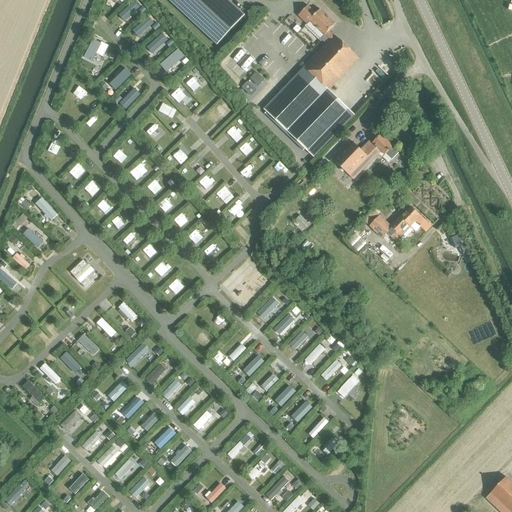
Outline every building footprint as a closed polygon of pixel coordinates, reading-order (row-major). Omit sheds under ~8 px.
[(168,0),(216,45),(217,45),(245,16),(227,0),(168,0)] [(119,18),(123,23),(140,8),(135,3),(119,18)] [(325,46),(304,67),(305,68),(328,91),(359,59),(334,35),(334,36),(329,31),(335,24),(320,10),(316,14),(308,6),(298,16),(307,24),(310,21),(324,35),(319,40),(325,46)] [(133,32),(138,38),(154,24),(149,18),(133,32)] [(297,25),(293,29),(297,33),(301,29),(297,25)] [(147,50),(152,56),(168,42),(162,36),(147,50)] [(84,58),(92,62),(101,45),(93,41),(84,58)] [(246,43),(242,47),(251,55),(255,50),(246,43)] [(231,57),(243,71),(254,61),(242,47),(231,57)] [(177,52),(160,67),(167,75),(184,59),(177,52)] [(375,67),(384,76),(391,70),(382,60),(375,67)] [(193,78),(201,73),(197,66),(189,71),(193,78)] [(348,109),(328,91),(305,68),(264,110),(307,151),(348,109)] [(125,70),(110,86),(116,92),(131,76),(125,70)] [(250,80),(258,87),(264,80),(256,73),(250,80)] [(241,86),(251,96),(256,91),(246,81),(241,86)] [(181,86),(175,92),(182,100),(188,93),(181,86)] [(221,105),(229,112),(236,104),(229,97),(221,105)] [(236,121),(229,131),(239,137),(246,128),(236,121)] [(392,147),(393,146),(381,135),(372,143),(373,144),(364,153),(352,142),(334,161),(354,180),(381,151),(385,155),(385,154),(392,160),(398,153),(392,147)] [(251,153),(257,145),(249,139),(243,146),(251,153)] [(282,157),(278,162),(290,171),(294,166),(282,157)] [(272,172),(281,180),(284,176),(276,168),(272,172)] [(211,191),(214,187),(207,182),(204,186),(211,191)] [(313,184),(302,195),(307,199),(317,189),(313,184)] [(168,206),(174,202),(170,196),(164,201),(168,206)] [(58,216),(42,199),(35,205),(51,222),(58,216)] [(21,205),(20,205),(27,211),(31,205),(25,200),(21,205)] [(235,203),(229,211),(234,215),(240,206),(235,203)] [(399,216),(391,224),(398,230),(405,222),(409,226),(411,228),(415,232),(420,227),(420,228),(427,222),(419,215),(411,207),(401,218),(399,216)] [(373,210),(363,221),(369,227),(382,239),(388,233),(394,239),(397,242),(411,228),(409,226),(405,222),(398,230),(391,224),(390,226),(380,216),(373,210)] [(292,223),(301,232),(309,225),(301,215),(292,223)] [(16,222),(12,226),(17,230),(21,226),(16,222)] [(195,237),(202,231),(197,225),(190,231),(195,237)] [(362,229),(353,237),(364,249),(372,241),(362,229)] [(43,244),(27,230),(22,235),(39,250),(43,244)] [(459,236),(450,240),(454,248),(458,246),(462,254),(467,252),(463,244),(459,236)] [(13,237),(9,241),(15,246),(18,242),(13,237)] [(212,237),(207,248),(215,252),(221,241),(212,237)] [(31,266),(17,254),(12,260),(26,272),(31,266)] [(83,261),(70,273),(85,288),(97,277),(83,261)] [(23,278),(10,266),(6,271),(19,282),(23,278)] [(182,286),(192,281),(188,271),(177,277),(182,286)] [(287,301),(283,305),(287,309),(291,305),(287,301)] [(137,317),(124,304),(118,309),(132,322),(137,317)] [(274,308),(269,304),(258,315),(263,319),(274,308)] [(288,316),(274,330),(278,334),(293,320),(288,316)] [(116,334),(102,319),(97,324),(111,339),(116,334)] [(200,334),(206,327),(198,319),(192,326),(200,334)] [(130,328),(125,332),(131,338),(135,333),(130,328)] [(319,328),(315,332),(319,336),(323,332),(319,328)] [(309,329),(294,346),(299,351),(314,334),(309,329)] [(99,351),(84,337),(79,342),(94,356),(99,351)] [(123,338),(119,342),(124,347),(128,342),(123,338)] [(337,344),(332,349),(337,353),(342,348),(337,344)] [(247,350),(242,345),(229,358),(234,363),(247,350)] [(320,345),(305,362),(311,367),(326,351),(320,345)] [(159,348),(155,353),(159,357),(164,352),(159,348)] [(141,355),(138,351),(131,358),(134,361),(141,355)] [(80,367),(67,354),(63,359),(75,371),(80,367)] [(350,357),(346,361),(351,366),(355,362),(350,357)] [(342,367),(337,361),(321,376),(326,382),(342,367)] [(225,362),(220,366),(225,371),(229,366),(225,362)] [(96,363),(92,367),(96,372),(101,368),(96,363)] [(161,364),(146,381),(151,386),(167,370),(161,364)] [(61,380),(45,365),(40,370),(56,386),(61,380)] [(236,374),(232,377),(240,385),(244,381),(236,374)] [(267,393),(279,381),(273,375),(261,387),(267,393)] [(352,377),(333,396),(339,402),(357,382),(352,377)] [(191,379),(186,383),(190,387),(195,382),(191,379)] [(123,386),(117,380),(101,395),(107,402),(123,386)] [(176,381),(162,395),(167,401),(182,386),(176,381)] [(45,399),(28,382),(22,388),(39,405),(45,399)] [(49,388),(45,392),(50,397),(54,392),(49,388)] [(200,388),(195,393),(199,397),(204,392),(200,388)] [(97,392),(92,397),(96,401),(101,396),(97,392)] [(257,392),(253,396),(258,402),(262,397),(257,392)] [(276,414),(289,399),(283,394),(270,409),(276,414)] [(140,403),(134,396),(118,412),(124,418),(140,403)] [(190,398),(178,411),(183,417),(196,403),(190,398)] [(311,408),(307,404),(293,416),(298,421),(311,408)] [(224,411),(220,415),(224,420),(229,415),(224,411)] [(76,412),(61,427),(67,433),(82,418),(76,412)] [(156,419),(150,412),(134,428),(141,434),(156,419)] [(207,413),(194,427),(199,431),(212,417),(207,413)] [(94,415),(91,419),(95,423),(99,419),(94,415)] [(314,440),(329,423),(324,419),(309,435),(314,440)] [(334,426),(330,430),(335,434),(339,430),(334,426)] [(131,427),(127,431),(132,436),(136,432),(131,427)] [(176,435),(170,429),(155,444),(161,451),(176,435)] [(110,432),(105,436),(110,441),(115,436),(110,432)] [(102,438),(97,433),(82,448),(88,453),(102,438)] [(328,457),(340,443),(335,439),(323,452),(328,457)] [(120,440),(116,444),(121,448),(124,444),(120,440)] [(245,448),(240,443),(227,456),(232,460),(245,448)] [(113,447),(97,463),(102,468),(119,452),(113,447)] [(171,462),(177,468),(192,453),(186,447),(171,462)] [(259,447),(254,452),(258,456),(263,451),(259,447)] [(266,455),(261,461),(262,462),(265,465),(270,459),(266,455)] [(56,478),(70,463),(64,458),(51,473),(56,478)] [(144,460),(139,465),(144,469),(148,464),(144,460)] [(130,461),(115,476),(121,481),(135,466),(130,461)] [(262,462),(248,476),(254,481),(267,467),(265,465),(262,462)] [(277,463),(272,469),(277,473),(282,468),(277,463)] [(151,468),(147,472),(152,476),(155,472),(151,468)] [(344,471),(342,476),(355,480),(356,475),(344,471)] [(164,472),(159,476),(164,482),(169,478),(164,472)] [(76,495),(90,480),(84,475),(70,490),(76,495)] [(511,511),(511,483),(506,477),(486,498),(501,511),(511,511)] [(48,478),(44,482),(49,486),(53,482),(48,478)] [(290,484),(285,478),(266,497),(271,502),(290,484)] [(144,479),(130,494),(136,500),(150,485),(144,479)] [(226,490),(220,485),(206,500),(212,505),(226,490)] [(338,485),(334,489),(340,497),(344,494),(338,485)] [(15,491),(2,504),(7,508),(19,496),(15,491)] [(288,491),(282,498),(287,502),(293,495),(288,491)] [(95,511),(108,498),(103,493),(90,507),(95,511)] [(297,499),(285,511),(295,511),(303,504),(297,499)] [(46,500),(41,506),(45,511),(51,505),(46,500)] [(314,500),(310,505),(315,510),(320,505),(314,500)] [(213,508),(219,511),(223,507),(217,502),(213,508)]
